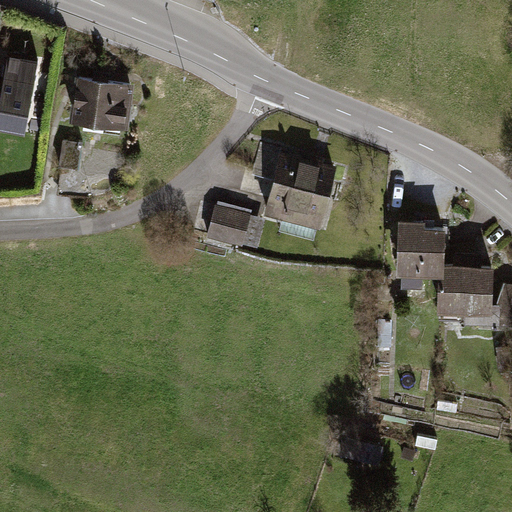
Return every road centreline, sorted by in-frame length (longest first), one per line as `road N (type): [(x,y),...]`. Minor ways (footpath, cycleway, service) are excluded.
road 1 (residential): [(269,81),(216,152),(160,199),(95,224),(0,231)]
road 2 (tertiary): [(511,203),(438,153),(269,81)]
road 3 (tertiary): [(269,81),(91,0)]
